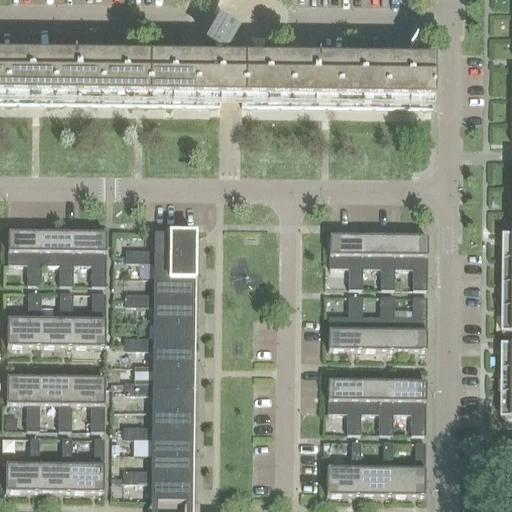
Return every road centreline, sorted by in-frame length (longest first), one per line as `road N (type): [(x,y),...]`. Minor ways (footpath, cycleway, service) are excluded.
road 1 (residential): [(451,23),(0,19)]
road 2 (residential): [(445,511),(449,194)]
road 3 (residential): [(284,490),(288,192)]
road 4 (residential): [(288,192),(0,189)]
road 5 (residential): [(449,194),(451,23)]
road 6 (residential): [(449,194),(288,192)]
